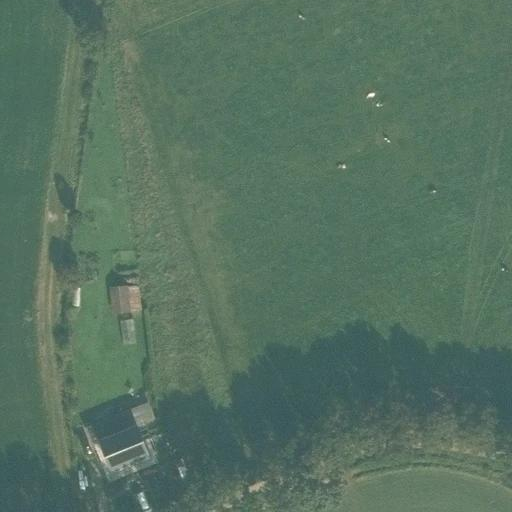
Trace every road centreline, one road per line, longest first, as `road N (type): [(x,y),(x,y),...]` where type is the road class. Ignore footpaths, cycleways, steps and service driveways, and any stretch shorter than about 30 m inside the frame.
road 1 (track): [(71,511),(46,309),(82,0)]
road 2 (track): [(266,487),(395,440),(454,442),(511,461)]
